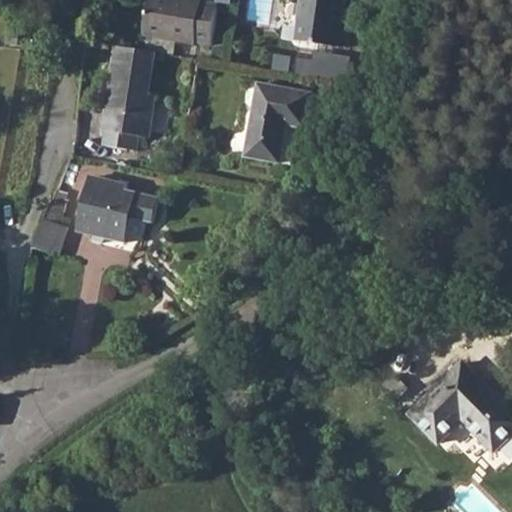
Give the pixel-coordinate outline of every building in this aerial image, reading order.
[(183,6),(150,1),(144,36),(196,46),(197,43),(212,47),(218,8),(202,6),(202,4),(183,0),(183,6)] [(302,0),(298,23),(305,23),(301,44),(340,51),(340,49),(347,50),(351,29),(339,27),(342,7),(348,8),(348,0),(302,0)] [(76,12),(68,7),(66,10),(66,14),(70,16),(73,16),(74,15),(76,12)] [(155,54),(115,48),(108,93),(118,95),(116,105),(106,103),(102,132),(105,133),(103,148),(136,152),(138,138),(149,140),(155,98),(149,96),(155,54)] [(349,57),(307,53),(305,73),(346,77),(349,57)] [(259,85),(247,159),(281,165),(288,127),(306,130),(313,94),(259,85)] [(91,178),(80,229),(90,231),(90,235),(126,244),(132,218),(152,223),(158,199),(126,192),(127,186),(91,178)] [(53,203),(34,248),(60,256),(69,229),(59,226),(65,207),(53,203)] [(464,362),(412,414),(439,442),(463,419),(495,451),(511,433),(511,409),(509,406),(510,404),(493,387),(490,389),(464,362)]
